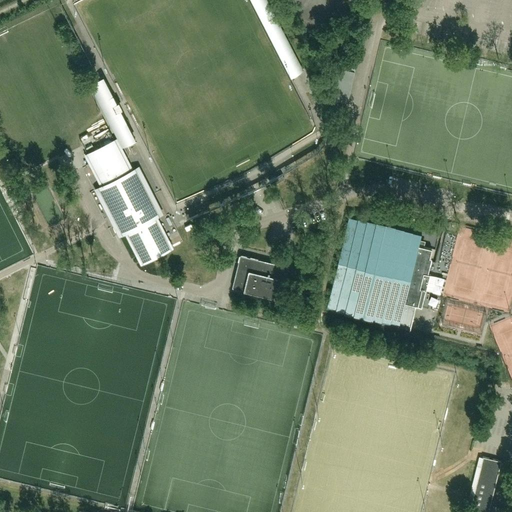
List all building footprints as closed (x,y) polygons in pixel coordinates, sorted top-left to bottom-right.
[(302,70),(266,0),(251,0),(290,76),(302,70)] [(330,99),(348,103),(348,102),(347,102),(353,76),(354,72),(355,71),(337,67),(336,68),(337,68),(330,98),(330,99)] [(135,139),(104,78),(92,84),(123,145),(135,139)] [(115,140),(87,154),(103,185),(99,188),(122,232),(126,230),(142,261),(170,247),(154,216),(158,214),(135,169),(131,171),(115,140)] [(281,173),(269,181),(272,186),(284,178),(281,173)] [(431,249),(431,248),(422,246),(423,245),(420,241),(419,241),(422,229),(413,227),(413,226),(404,224),(404,223),(395,221),(395,220),(376,216),(376,217),(367,214),(367,215),(358,213),(358,214),(349,212),(326,309),(335,311),(344,314),(353,316),(352,317),(371,322),(371,321),(380,323),(389,325),(389,324),(398,326),(398,327),(409,330),(409,331),(410,329),(416,306),(421,308),(421,307),(425,290),(426,289),(429,274),(427,273),(429,265),(427,265),(429,258),(431,249)] [(434,262),(434,261),(430,261),(431,258),(432,258),(434,249),(431,248),(417,306),(421,307),(438,312),(456,236),(445,233),(438,262),(434,262)] [(240,254),(232,288),(243,290),(283,300),(288,279),(285,278),(288,266),(270,262),(240,254)] [(478,511),(487,511),(500,461),(482,456),(469,510),(478,511)]
